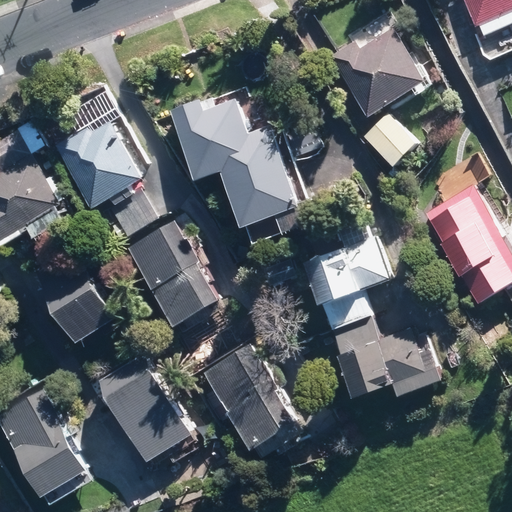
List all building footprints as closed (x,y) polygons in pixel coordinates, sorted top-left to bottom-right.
[(511,0),(468,0),(479,26),(511,12),(511,0)] [(392,25),(341,55),(377,117),(428,88),(392,25)] [(198,108),(170,117),(191,180),(218,171),(236,227),(289,210),(264,134),(241,142),(229,105),(200,115),(198,108)] [(416,142),(393,116),(370,137),(393,163),(416,142)] [(111,119),(56,146),(89,210),(143,182),(111,119)] [(23,135),(0,146),(0,170),(33,155),(23,135)] [(32,161),(0,178),(0,234),(4,242),(60,211),(32,161)] [(511,252),(473,185),(428,211),(481,304),(511,286),(511,252)] [(140,195),(110,209),(123,235),(153,220),(140,195)] [(175,227),(131,249),(170,328),(215,305),(175,227)] [(387,281),(376,244),(308,265),(320,302),(387,281)] [(74,247),(36,268),(76,340),(114,320),(74,247)] [(419,333),(338,361),(350,396),(390,382),(393,390),(434,376),(419,333)] [(249,348),(205,374),(249,448),(293,422),(249,348)] [(140,355),(99,382),(148,458),(189,432),(140,355)] [(88,468),(45,392),(0,417),(0,427),(39,496),(88,468)]
